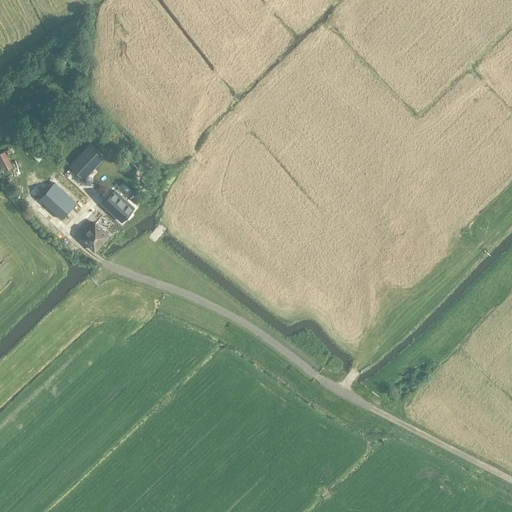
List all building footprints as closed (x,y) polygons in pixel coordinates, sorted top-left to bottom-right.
[(41,151),(32,143),(26,150),(35,158),(41,151)] [(69,166),(84,179),(104,157),(89,144),(69,166)] [(11,174),(10,169),(13,168),(5,151),(0,153),(0,164),(4,172),(4,171),(6,175),(9,179),(13,177),(11,174)] [(38,161),(33,166),(47,179),(52,174),(38,161)] [(50,188),(81,214),(96,197),(66,170),(50,188)] [(25,184),(31,194),(42,193),(44,180),(33,175),(25,184)] [(137,204),(140,199),(133,193),(129,197),(137,204)] [(37,210),(59,231),(73,217),(51,195),(37,210)] [(117,199),(105,213),(118,225),(130,212),(117,199)] [(81,238),(94,250),(108,235),(95,223),(81,238)]
